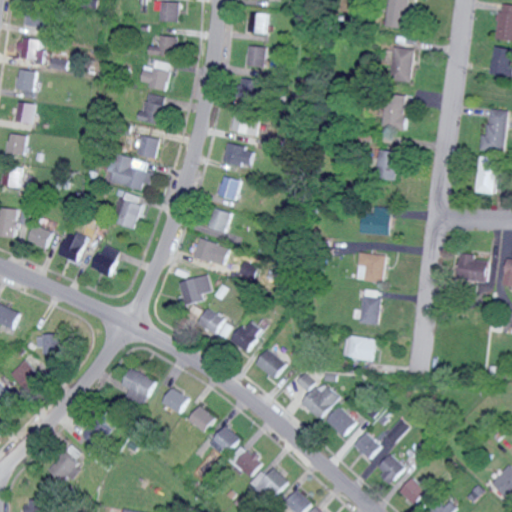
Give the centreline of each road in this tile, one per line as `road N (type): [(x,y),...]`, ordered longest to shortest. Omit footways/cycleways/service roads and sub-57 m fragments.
road 1 (residential): [(0,472),(78,397),(134,312),(174,214),(201,115),(214,0)]
road 2 (residential): [(375,511),(193,357),(0,264)]
road 3 (residential): [(462,0),(416,376)]
